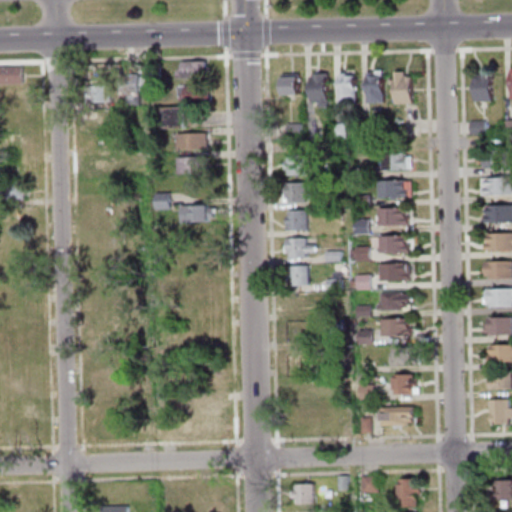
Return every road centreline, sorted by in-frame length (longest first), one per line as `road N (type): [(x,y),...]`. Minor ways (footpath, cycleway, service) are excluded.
road 1 (secondary): [(0,40),(511,26)]
road 2 (residential): [(511,451),(0,465)]
road 3 (residential): [(66,511),(53,0)]
road 4 (residential): [(454,511),(442,50)]
road 5 (residential): [(256,511),(244,55)]
